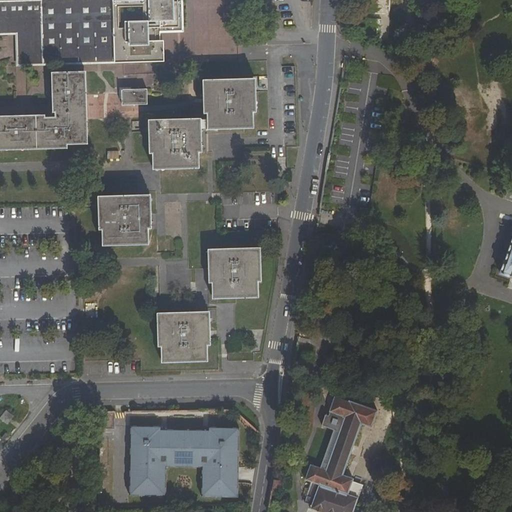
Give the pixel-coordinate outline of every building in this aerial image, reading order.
[(0,0),(0,25),(54,24),(55,62),(76,61),(161,59),(161,29),(180,28),(178,0),(0,0)] [(368,0),(367,30),(389,31),(390,0),(368,0)] [(0,33),(17,33),(18,62),(55,62),(54,24),(0,25),(0,33)] [(0,147),(86,145),(85,120),(84,95),(84,73),(76,73),(55,73),(56,118),(0,119),(0,147)] [(254,82),(206,83),(207,114),(209,113),(209,121),(209,128),(253,127),(253,112),(255,112),(254,82)] [(123,90),(123,106),(139,105),(148,105),(148,89),(123,90)] [(152,153),(155,153),(155,168),(198,166),(198,152),(200,152),(199,128),(199,121),(152,123),(152,153)] [(102,230),(104,230),(105,245),(148,243),(148,228),(150,228),(149,197),(101,199),(102,230)] [(511,239),(500,274),(511,278),(511,239)] [(258,250),(211,252),(212,283),(214,283),(215,298),(258,296),(257,282),(259,281),(258,250)] [(164,362),(207,361),(206,346),(209,346),(208,314),(160,316),(161,348),(163,347),(164,362)] [(321,425),(334,430),(320,468),(310,465),(305,480),(311,482),(304,503),(312,506),(311,509),(317,511),(353,511),(358,499),(348,495),(353,479),(343,475),(361,424),(371,428),(377,411),(335,396),(328,416),(325,415),(321,425)] [(0,418),(8,425),(14,416),(7,411),(0,418)] [(131,427),(130,497),(165,498),(167,468),(204,468),(204,498),(239,500),(241,430),(131,427)]
